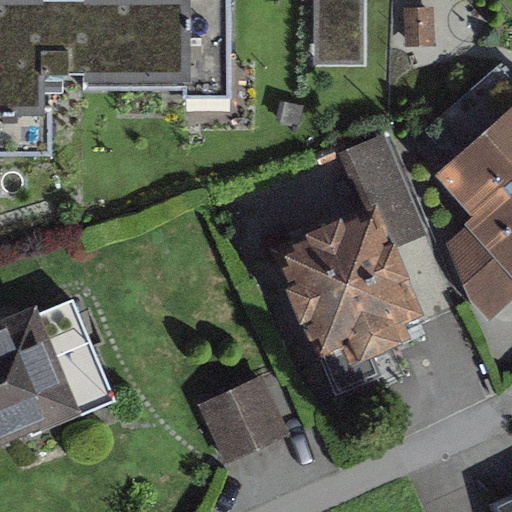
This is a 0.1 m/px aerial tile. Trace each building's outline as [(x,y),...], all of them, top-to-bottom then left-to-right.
[(225,0),(0,0),(0,154),(73,154),(73,77),(185,77),(185,97),(226,97),(225,0)] [(314,0),(314,64),(363,65),(363,0),(314,0)] [(403,6),(405,46),(437,44),(435,5),(403,6)] [(474,224),(447,245),(473,312),(492,328),(511,306),(511,75),(500,66),(428,131),(459,164),(437,183),(474,224)] [(386,135),(338,154),(354,218),(377,208),(399,253),(428,239),(386,135)] [(354,218),(266,254),(314,370),(345,357),(356,382),(413,359),(404,336),(429,325),(399,253),(386,252),(387,233),(377,208),(354,218)] [(0,328),(0,453),(115,406),(71,299),(0,328)] [(263,378),(200,405),(226,466),(289,440),(263,378)]
